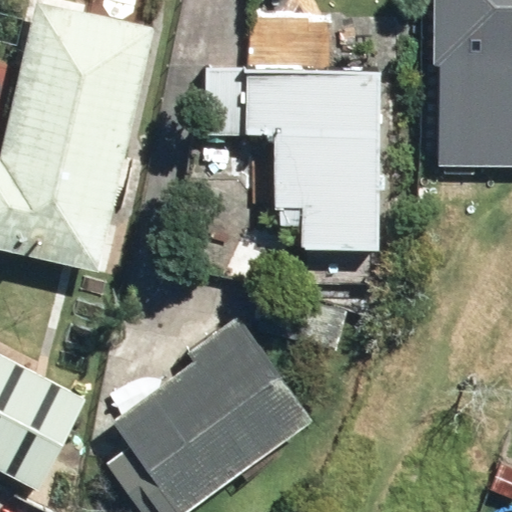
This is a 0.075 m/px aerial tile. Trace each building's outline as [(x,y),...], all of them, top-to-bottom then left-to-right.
[(511,164),(511,0),(430,0),(431,165),(511,164)] [(0,93),(0,245),(84,267),(143,33),(23,3),(0,93)] [(367,248),(366,74),(289,75),(289,78),(191,79),(191,141),(257,140),(257,211),(285,210),(285,249),(367,248)] [(511,217),(489,279),(511,287),(511,217)] [(341,304),(280,287),(266,338),(327,355),(341,304)] [(89,427),(146,511),(171,511),(299,424),(233,328),(89,427)] [(0,360),(0,477),(26,491),(73,397),(0,360)]
